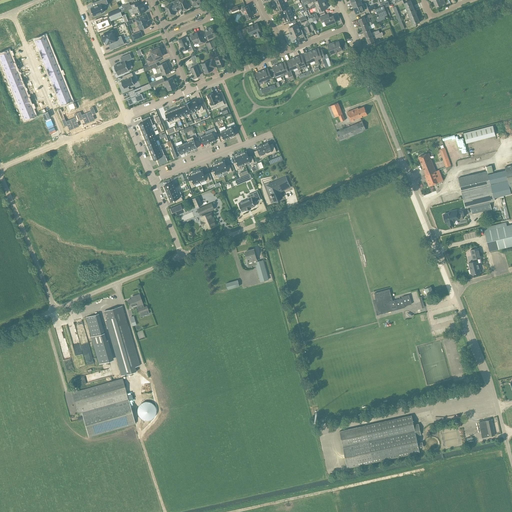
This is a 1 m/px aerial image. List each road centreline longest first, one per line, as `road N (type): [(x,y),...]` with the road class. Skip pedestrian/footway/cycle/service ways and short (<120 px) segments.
road 1 (unclassified): [(511,470),(485,373),(403,162)]
road 2 (unclassified): [(181,256),(403,162)]
road 3 (unclassified): [(365,65),(511,1)]
road 4 (residential): [(55,309),(0,172)]
road 5 (residential): [(11,13),(64,141)]
road 6 (unclassified): [(55,309),(181,256)]
road 7 (residential): [(124,116),(78,0)]
road 8 (residential): [(152,182),(267,134)]
